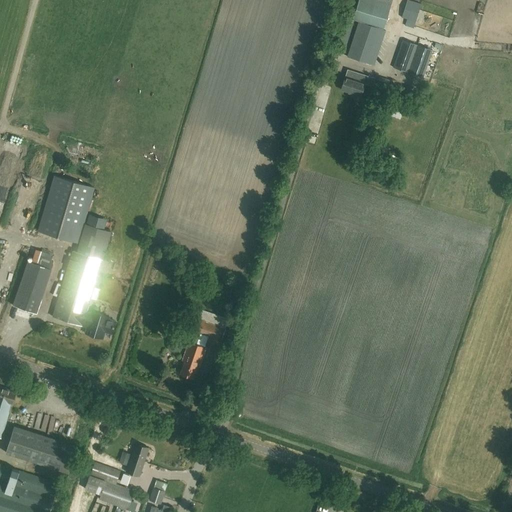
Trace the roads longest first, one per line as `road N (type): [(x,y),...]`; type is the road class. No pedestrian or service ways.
road 1 (tertiary): [(442,511),(0,357)]
road 2 (track): [(0,121),(34,0)]
